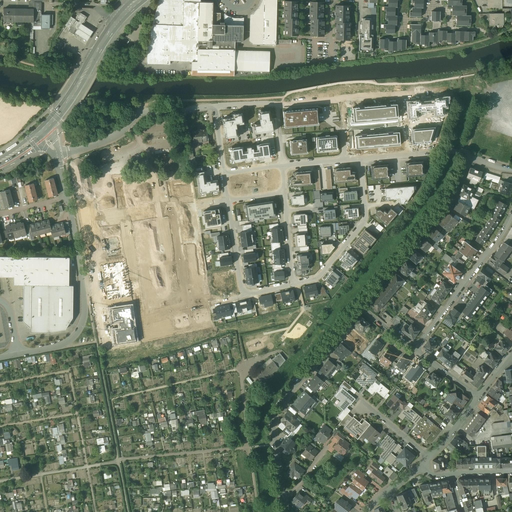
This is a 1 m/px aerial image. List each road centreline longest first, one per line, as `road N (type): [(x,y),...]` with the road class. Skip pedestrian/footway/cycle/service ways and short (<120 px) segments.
road 1 (residential): [(215,106),(454,89)]
road 2 (residential): [(360,307),(273,419),(284,511)]
road 3 (residential): [(468,157),(443,208),(360,307)]
road 4 (residential): [(18,353),(55,347),(82,324),(72,223)]
road 5 (residential): [(58,154),(107,139),(149,111),(215,106)]
road 6 (residential): [(511,215),(414,350)]
road 7 (secondary): [(135,0),(40,132)]
road 8 (residential): [(360,158),(362,223),(316,278),(293,283)]
road 9 (residential): [(182,309),(137,312),(124,215)]
